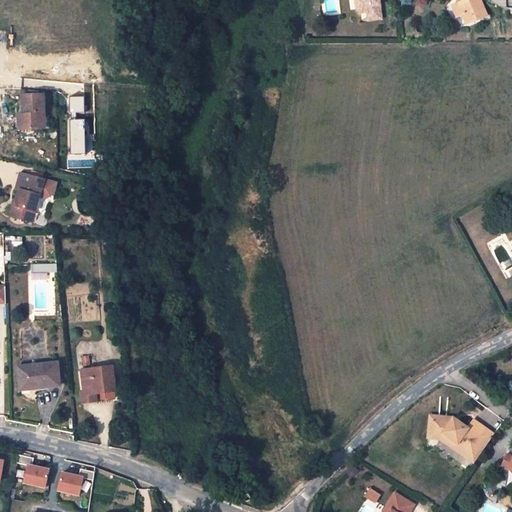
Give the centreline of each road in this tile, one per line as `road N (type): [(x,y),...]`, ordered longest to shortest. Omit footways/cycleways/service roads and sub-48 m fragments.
road 1 (unclassified): [(290,511),(389,415),(448,370),(511,338)]
road 2 (unclassified): [(0,436),(96,455),(237,511)]
